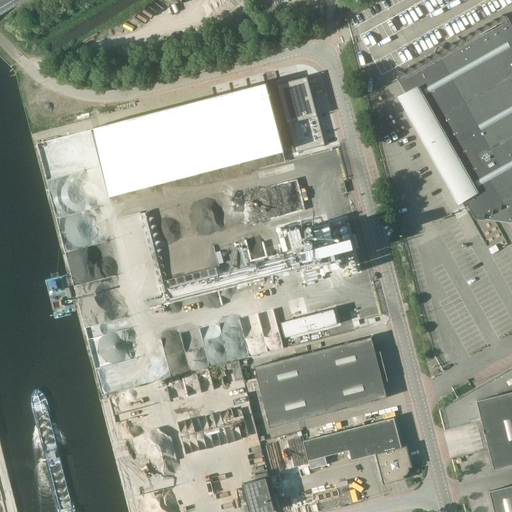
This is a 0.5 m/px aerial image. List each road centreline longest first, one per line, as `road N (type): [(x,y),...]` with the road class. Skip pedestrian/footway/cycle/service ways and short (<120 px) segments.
road 1 (unclassified): [(18,57),(46,82),(103,97),(304,49),(329,56),(443,492)]
road 2 (unknown): [(353,142),(201,180)]
